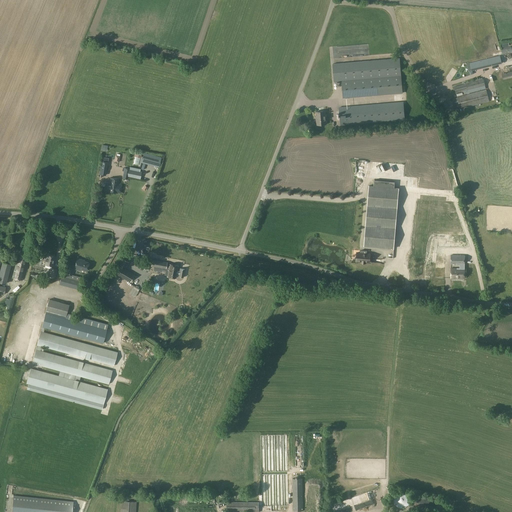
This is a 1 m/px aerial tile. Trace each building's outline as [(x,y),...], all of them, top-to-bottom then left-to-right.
[(355,45),(333,46),(333,58),(353,57),(353,56),(368,55),(367,44),(355,45)] [(500,56),(470,63),(472,70),(502,63),(500,56)] [(403,93),(400,58),(333,63),(335,82),(342,81),(343,98),(403,93)] [(511,68),(501,72),(503,79),(511,77),(511,68)] [(481,87),(485,86),(483,79),(466,84),(467,90),(481,87)] [(467,90),(466,84),(454,87),(456,93),(463,91),(467,90)] [(467,90),(463,91),(464,94),(486,89),(485,86),(481,87),(467,90)] [(460,109),(489,102),(486,89),(456,97),(460,109)] [(401,102),(339,108),(340,125),(405,120),(403,102),(401,102)] [(317,125),(326,124),(325,111),(316,112),(317,125)] [(162,156),(144,152),(143,158),(150,160),(150,161),(160,163),(160,161),(161,162),(162,156)] [(401,159),(386,157),(386,163),(371,162),(370,176),(399,179),(401,159)] [(101,161),(99,175),(101,175),(105,176),(107,162),(101,161)] [(450,193),(452,169),(405,166),(403,190),(450,193)] [(129,170),(128,177),(140,179),(141,172),(129,170)] [(120,193),(121,185),(117,184),(118,182),(116,182),(117,178),(110,177),(109,181),(109,183),(105,183),(104,191),(108,192),(116,193),(116,192),(120,193)] [(369,186),(364,246),(393,249),(399,189),(369,186)] [(415,216),(436,216),(437,201),(418,200),(418,209),(416,209),(415,216)] [(432,254),(432,250),(413,249),(412,253),(415,253),(415,256),(412,256),(412,259),(432,261),(432,256),(420,255),(420,253),(432,254)] [(446,263),(446,249),(438,249),(438,263),(446,263)] [(361,263),(365,263),(365,262),(369,262),(370,254),(364,253),(364,251),(360,250),(360,253),(356,253),(356,256),(356,257),(358,257),(357,261),(361,262),(361,263)] [(20,254),(18,260),(17,260),(12,278),(22,280),(27,263),(25,262),(27,256),(20,254)] [(45,264),(52,266),(55,257),(47,255),(47,257),(43,256),(41,266),(44,267),(45,264)] [(451,278),(464,278),(464,256),(451,256),(451,264),(457,264),(457,265),(460,265),(460,269),(451,269),(451,278)] [(68,266),(66,274),(72,275),(74,269),(80,271),(81,269),(86,271),(89,262),(84,261),(84,260),(77,258),(75,265),(72,265),(71,267),(68,266)] [(124,260),(122,259),(114,273),(130,282),(133,276),(124,271),(124,269),(127,265),(122,262),(124,260)] [(163,268),(162,270),(165,271),(165,275),(167,275),(167,277),(176,279),(177,274),(179,274),(178,277),(183,278),(185,269),(180,268),(179,271),(178,270),(178,266),(169,264),(168,269),(166,268),(167,262),(153,259),(151,266),(163,268)] [(51,268),(49,276),(55,278),(57,269),(51,268)] [(81,281),(66,277),(62,276),(59,285),(79,290),(81,281)] [(35,295),(29,294),(25,307),(32,309),(35,295)] [(61,303),(49,299),(46,313),(58,316),(61,303)] [(46,313),(45,313),(42,327),(103,343),(106,330),(65,318),(58,316),(46,313)] [(108,324),(67,313),(65,318),(106,330),(107,330),(108,324)] [(45,328),(42,327),(37,345),(41,347),(65,353),(85,358),(114,366),(117,352),(44,332),(45,328)] [(41,347),(37,345),(32,364),(37,365),(60,371),(80,377),(109,384),(112,370),(84,363),(83,362),(64,357),(40,351),(41,347)] [(59,376),(31,368),(26,384),(29,384),(27,389),(102,409),(107,389),(79,382),(59,376)] [(280,506),(288,505),(286,435),(270,435),(270,438),(268,444),(268,451),(266,451),(265,454),(265,453),(263,461),(263,464),(264,464),(262,469),(263,496),(267,496),(268,496),(267,500),(267,506),(263,506),(268,507),(268,511),(280,511),(280,506)] [(292,479),(293,511),(303,511),(302,479),(292,479)] [(393,502),(394,503),(394,504),(395,505),(397,506),(398,507),(399,507),(401,508),(402,508),(404,508),(405,507),(406,507),(408,506),(409,505),(409,504),(410,502),(411,501),(411,499),(411,498),(411,496),(410,495),(409,494),(409,493),(408,491),(406,491),(405,490),(404,490),(402,489),(401,489),(399,490),(398,490),(396,491),(395,492),(394,493),(394,494),(393,496),(393,497),(393,499),(393,500),(393,502)] [(71,511),(73,501),(14,495),(11,511),(71,511)] [(121,501),(120,511),(135,511),(136,502),(121,501)] [(226,511),(258,511),(259,502),(227,502),(226,511)]
